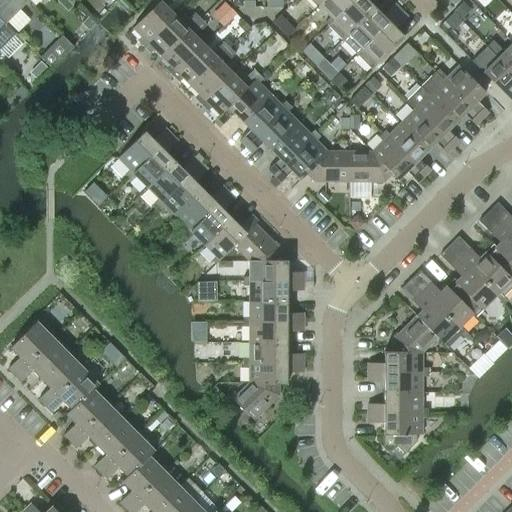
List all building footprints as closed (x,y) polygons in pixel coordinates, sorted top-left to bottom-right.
[(0,0),(0,19),(5,25),(7,23),(18,33),(30,21),(19,11),(28,2),(26,0),(0,0)] [(143,47),(174,16),(167,7),(174,0),(160,0),(133,28),(140,36),(136,40),(143,47)] [(327,25),(328,24),(352,0),(323,0),(318,5),(330,17),(324,22),(327,25)] [(374,7),(366,0),(352,0),(328,24),(327,25),(341,40),(374,7)] [(223,27),(235,14),(236,13),(224,2),(211,15),(223,27)] [(341,40),(356,55),(400,10),(394,4),(382,15),(374,7),(341,40)] [(400,10),(356,55),(370,70),(403,37),(395,28),(406,17),(400,10)] [(463,20),(454,11),(445,20),(454,29),(463,20)] [(153,49),(161,57),(200,19),(194,13),(182,24),(174,16),(143,47),(149,53),(153,49)] [(0,48),(14,34),(5,25),(0,19),(0,48)] [(165,70),(171,76),(203,45),(194,36),(206,25),(200,19),(161,57),(169,65),(165,70)] [(511,43),(503,52),(492,41),(486,46),(511,72),(511,43)] [(211,53),(203,45),(171,76),(178,82),(182,78),(190,86),(228,48),(223,42),(211,53)] [(511,72),(486,46),(480,52),(491,64),(482,73),(511,102),(511,72)] [(234,54),(228,48),(190,86),(198,94),(194,99),(200,105),(231,74),(223,65),(234,54)] [(310,60),(315,66),(323,58),(318,52),(310,60)] [(323,58),(315,66),(330,80),(338,72),(323,58)] [(435,72),(481,119),(487,113),(476,101),(484,93),(458,66),(446,77),(437,69),(435,72)] [(240,82),(231,74),(200,105),(206,111),(211,107),(219,115),(259,75),(253,69),(240,82)] [(481,119),(435,72),(434,72),(420,86),(455,122),(463,114),(474,125),(481,119)] [(234,113),(242,121),(269,94),(258,83),(262,79),(259,75),(219,115),(216,118),(222,124),(234,113)] [(420,86),(405,101),(414,109),(452,148),(458,141),(447,130),(455,122),(420,86)] [(238,141),(245,147),(287,104),(284,101),(280,105),(269,94),(242,121),(250,129),(238,141)] [(262,142),(270,150),(297,123),(286,112),(290,107),(287,104),(245,147),(251,153),(262,142)] [(434,143),(445,154),(452,148),(414,109),(399,123),(426,151),(434,143)] [(267,170),(274,176),(316,133),(313,130),(309,134),(297,123),(270,150),(278,158),(267,170)] [(384,130),(381,134),(423,177),(429,170),(418,159),(426,151),(399,123),(388,135),(384,130)] [(128,177),(170,135),(164,128),(152,140),(144,131),(117,158),(129,170),(124,174),(128,177)] [(319,136),(316,133),(274,176),(280,182),(291,171),(300,180),(305,174),(305,173),(326,152),(315,141),(319,136)] [(417,183),(423,177),(381,134),(377,137),(382,141),(371,152),(370,152),(391,174),(397,180),(405,172),(417,183)] [(135,176),(146,187),(173,161),(165,153),(177,141),(170,135),(128,177),(131,180),(135,176)] [(348,152),(326,152),(305,173),(305,174),(313,182),(348,182),(348,152)] [(383,182),(391,174),(370,152),(348,152),(348,182),(383,182)] [(181,169),(173,161),(146,187),(157,199),(153,203),(156,206),(199,164),(193,157),(181,169)] [(205,170),(199,164),(156,206),(159,209),(164,205),(175,216),(202,189),(194,181),(205,170)] [(210,198),(202,189),(175,216),(186,228),(182,232),(185,235),(228,193),(221,186),(210,198)] [(234,199),(228,193),(185,235),(188,238),(193,234),(204,245),(231,218),(223,210),(234,199)] [(511,218),(496,203),(487,212),(511,237),(511,218)] [(511,237),(487,212),(478,221),(499,242),(494,248),(506,260),(498,268),(510,280),(511,281),(511,237)] [(214,264),(233,246),(233,245),(254,225),(253,224),(256,221),(250,215),(239,227),(231,218),(204,245),(215,256),(211,261),(214,264)] [(233,246),(248,261),(278,261),(278,260),(278,249),(254,225),(233,245),(233,246)] [(491,245),(478,258),(457,237),(448,246),(496,295),(498,293),(502,296),(511,286),(511,281),(510,280),(498,268),(506,260),(494,248),(491,245)] [(459,302),(471,314),(474,317),(494,296),(498,301),(502,297),(502,296),(498,293),(496,295),(448,246),(439,255),(460,276),(455,282),(467,294),(459,302)] [(242,277),(242,281),(302,281),(302,272),(286,272),(286,260),(278,260),(278,261),(248,261),(248,277),(242,277)] [(457,328),(459,327),(471,314),(459,302),(467,294),(455,282),(452,279),(439,292),(418,271),(409,280),(457,328)] [(416,316),(437,337),(436,337),(442,343),(455,330),(459,334),(463,331),(459,327),(457,328),(409,280),(400,289),(421,310),(416,316)] [(302,290),(302,281),(242,281),(242,285),(248,285),(248,301),(286,302),(286,291),(302,290)] [(506,301),(502,297),(498,301),(503,305),(506,301)] [(286,313),(286,302),(248,301),(248,317),(242,317),(242,322),(302,322),(302,313),(286,313)] [(391,340),(391,351),(391,352),(421,352),(436,337),(437,337),(416,316),(391,340)] [(35,322),(10,347),(19,356),(7,368),(14,375),(51,338),(35,322)] [(302,331),(302,322),(242,322),(242,326),(248,326),(248,342),(286,343),(286,331),(302,331)] [(467,335),(463,331),(459,334),(463,339),(467,335)] [(32,370),(41,378),(66,353),(51,338),(14,375),(20,381),(32,370)] [(286,354),(286,343),(248,342),(248,358),(242,358),(242,363),(302,363),(302,354),(286,354)] [(367,363),(367,372),(427,373),(427,368),(421,368),(421,353),(421,352),(391,352),(391,351),(383,351),(383,363),(367,363)] [(44,406),(81,368),(66,353),(41,378),(50,387),(38,399),(44,406)] [(248,383),(247,383),(278,383),(278,384),(286,384),(286,372),(302,372),(302,363),(242,363),(242,367),(248,367),(248,383)] [(81,368),(44,406),(51,412),(62,400),(70,408),(91,388),(92,390),(97,384),(81,368)] [(383,381),(382,393),(421,393),(421,377),(427,377),(427,373),(367,372),(367,381),(383,381)] [(278,395),(278,384),(278,383),(247,383),(232,399),(253,420),(278,395)] [(70,442),(107,405),(92,390),(91,388),(70,408),(65,414),(75,423),(63,435),(70,442)] [(366,404),(366,413),(427,413),(427,409),(421,409),(421,393),(382,393),(382,404),(366,404)] [(107,405),(70,442),(76,448),(88,436),(97,445),(122,420),(107,405)] [(427,413),(366,413),(366,422),(382,422),(382,446),(395,446),(403,454),(416,442),(416,435),(421,435),(421,418),(427,418),(427,413)] [(122,420),(97,445),(105,454),(93,466),(100,473),(138,436),(122,420)] [(148,456),(153,451),(138,436),(100,473),(106,479),(118,467),(127,476),(128,477),(148,457),(148,456)] [(126,509),(163,471),(148,457),(128,477),(127,476),(121,481),(131,490),(119,502),(126,509)] [(152,511),(154,511),(179,488),(163,471),(126,509),(128,511),(135,511),(144,503),(152,511)] [(182,511),(193,502),(179,488),(154,511),(182,511)] [(203,511),(193,502),(182,511),(203,511)]
